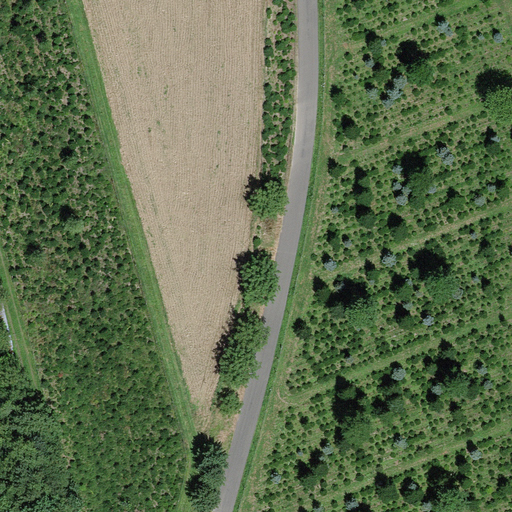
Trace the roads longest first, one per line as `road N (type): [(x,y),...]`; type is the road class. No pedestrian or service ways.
road 1 (residential): [(225,511),(309,134),(306,0)]
road 2 (track): [(0,284),(65,511)]
